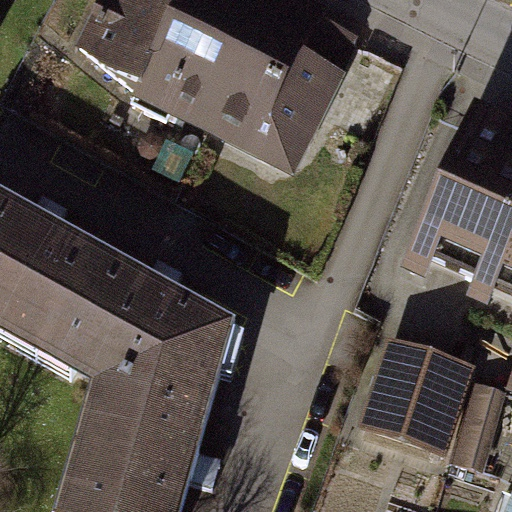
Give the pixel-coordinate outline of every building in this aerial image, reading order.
[(119,0),(86,66),(153,100),(198,12),(174,0),(119,0)] [(147,112),(297,189),(372,44),(284,0),(204,0),(198,12),(153,100),(147,112)] [(432,267),(511,302),(511,150),(490,141),(432,267)] [(64,511),(178,511),(190,472),(234,320),(156,279),(41,218),(0,195),(0,336),(100,390),(64,511)] [(412,352),(379,444),(456,472),(490,381),(412,352)]
